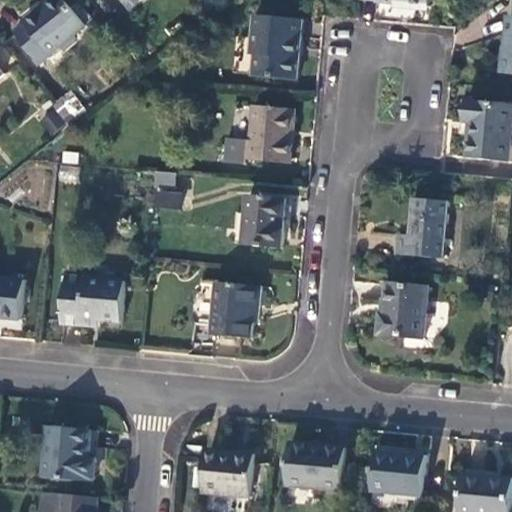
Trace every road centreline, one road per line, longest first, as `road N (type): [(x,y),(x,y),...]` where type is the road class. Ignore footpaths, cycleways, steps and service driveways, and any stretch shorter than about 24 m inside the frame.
road 1 (residential): [(323,389),(349,135)]
road 2 (residential): [(349,135),(424,144),(431,52),(358,46)]
road 3 (residential): [(323,389),(511,408)]
road 4 (residential): [(157,382),(323,389)]
road 5 (residential): [(0,369),(157,382)]
road 6 (residential): [(157,382),(145,511)]
